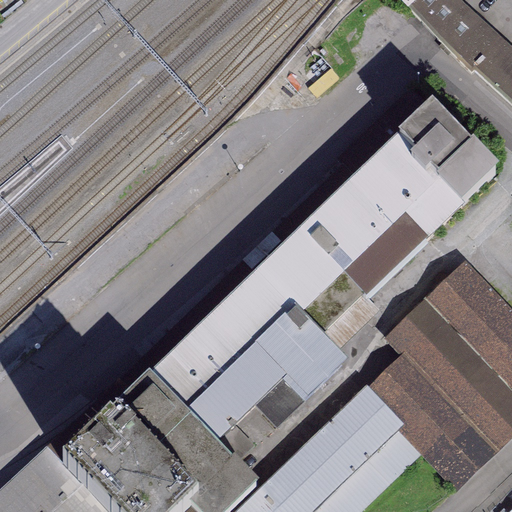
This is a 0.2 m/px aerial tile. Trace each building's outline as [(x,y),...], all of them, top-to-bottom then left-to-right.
[(396,0),(408,12),(413,8),(420,0),(396,0)] [(511,52),(455,0),(420,0),(413,8),(511,101),(511,52)] [(396,143),(148,384),(232,472),(235,468),(298,408),(303,413),(348,370),(344,365),(387,320),(369,302),(500,178),(472,150),(470,153),(432,113),(398,145),(396,143)] [(511,442),(511,316),(464,266),(383,343),(399,360),(367,391),(403,428),(397,434),(419,457),(456,495),(511,442)] [(238,511),(257,494),(235,468),(232,472),(148,384),(62,466),(45,449),(0,491),(0,511),(238,511)] [(403,428),(367,391),(365,389),(257,494),(238,511),(362,511),(419,457),(397,434),(403,428)]
